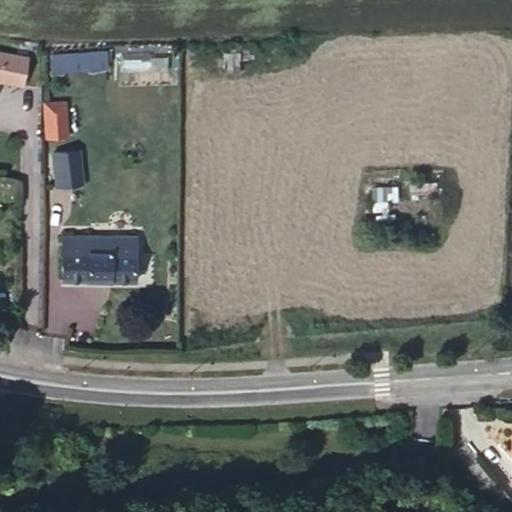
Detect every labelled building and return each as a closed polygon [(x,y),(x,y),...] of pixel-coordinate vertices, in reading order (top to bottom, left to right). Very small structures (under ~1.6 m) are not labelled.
[(0,83),(4,84),(11,56),(0,53),(0,83)] [(108,53),(50,53),(50,72),(108,72),(108,53)] [(38,136),(40,135),(59,135),(59,99),(39,99),(38,136)] [(59,135),(40,135),(39,149),(48,148),(60,147),(59,135)] [(60,147),(48,148),(50,186),(68,185),(68,147),(60,147)] [(78,253),(76,234),(50,234),(49,279),(124,279),(125,253),(78,253)] [(126,234),(76,234),(78,253),(125,253),(126,234)] [(125,253),(124,279),(142,280),(143,252),(125,253)] [(511,511),(511,467),(501,467),(501,488),(499,511),(511,511)]
